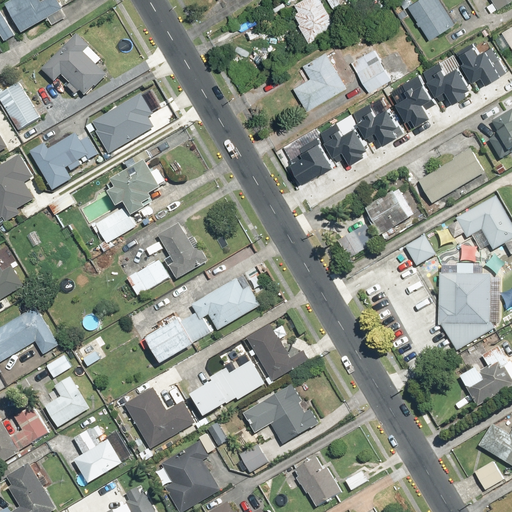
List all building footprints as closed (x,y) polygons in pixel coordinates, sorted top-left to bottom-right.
[(17,0),(9,5),(12,9),(4,13),(2,9),(0,10),(0,31),(6,42),(25,32),(26,33),(50,19),(53,25),(68,16),(65,10),(67,8),(62,0),(17,0)] [(302,9),(298,12),(304,23),(302,24),(311,41),(340,26),(326,0),(304,0),(298,3),(302,9)] [(433,39),(459,23),(443,0),(420,0),(412,5),(433,39)] [(86,39),(84,41),(78,35),(45,69),(58,81),(65,74),(73,82),(70,85),(80,95),(83,91),(89,97),(111,75),(100,64),(105,59),(86,39)] [(474,40),(458,49),(476,78),(484,73),(489,82),(509,70),(493,43),(480,51),(474,40)] [(376,47),(354,61),(374,94),(396,80),(376,47)] [(311,110),(328,99),(351,85),(331,52),(308,66),(315,77),(298,88),(311,110)] [(441,58),(426,67),(440,92),(448,87),(456,100),(470,92),(468,89),(474,86),(460,63),(448,70),(441,58)] [(398,99),(413,123),(431,112),(425,102),(436,95),(422,71),(404,82),(410,92),(398,99)] [(12,115),(21,132),(44,119),(23,82),(0,96),(12,115)] [(143,92),(94,120),(112,151),(157,125),(150,114),(154,111),(143,92)] [(62,100),(47,109),(56,124),(71,116),(62,100)] [(372,100),(357,109),(371,133),(379,129),(387,142),(407,130),(392,105),(379,112),(372,100)] [(503,158),(511,152),(511,113),(497,123),(503,134),(493,140),(503,158)] [(337,119),(323,128),(338,152),(344,149),(352,163),(374,149),(358,124),(345,132),(337,119)] [(0,150),(10,145),(0,127),(0,150)] [(49,142),(34,151),(56,191),(77,179),(74,175),(93,164),(91,161),(102,155),(92,138),(84,142),(80,135),(73,139),(73,138),(53,149),(49,142)] [(307,181),(336,163),(319,135),(301,146),(304,151),(292,158),(307,181)] [(466,151),(420,181),(434,203),(480,173),(466,151)] [(34,176),(21,153),(0,164),(0,210),(3,216),(38,197),(28,180),(34,176)] [(114,191),(123,207),(130,202),(138,215),(155,205),(150,198),(167,188),(165,185),(170,182),(163,170),(158,172),(150,159),(116,180),(117,182),(112,185),(115,190),(114,191)] [(366,207),(382,233),(416,212),(400,186),(366,207)] [(72,193),(52,205),(58,215),(78,203),(72,193)] [(511,220),(500,196),(459,217),(461,221),(449,227),(455,239),(467,233),(470,238),(485,230),(496,251),(509,244),(511,249),(511,220)] [(88,206),(81,210),(90,224),(96,219),(88,206)] [(128,206),(100,225),(111,243),(140,226),(128,206)] [(183,222),(161,235),(174,256),(168,260),(180,280),(214,260),(206,247),(202,249),(193,235),(191,236),(183,222)] [(341,239),(351,256),(378,240),(367,223),(341,239)] [(439,255),(428,236),(408,247),(420,266),(439,255)] [(173,278),(163,260),(131,278),(141,295),(173,278)] [(6,272),(0,261),(0,303),(28,286),(15,266),(6,272)] [(442,271),(442,276),(442,325),(446,325),(462,350),(498,327),(497,325),(504,325),(505,276),(495,276),(495,272),(485,272),(485,264),(447,264),(447,271),(442,271)] [(239,276),(195,303),(203,316),(211,311),(221,327),(263,301),(252,284),(246,287),(239,276)] [(42,307),(0,329),(0,364),(39,343),(46,356),(63,346),(42,307)] [(203,322),(199,313),(184,320),(182,316),(173,321),(175,325),(152,338),(166,364),(201,345),(199,342),(214,334),(207,320),(203,322)] [(277,383),(276,380),(299,366),(312,358),(307,349),(293,357),(273,323),(250,337),(273,375),(268,378),(273,386),(277,383)] [(67,355),(49,366),(57,379),(75,367),(67,355)] [(469,386),(479,403),(511,383),(511,374),(501,356),(481,368),(486,376),(469,386)] [(269,383),(256,362),(236,374),(232,367),(215,377),(219,384),(200,395),(212,416),(269,383)] [(94,409),(75,376),(58,386),(64,397),(49,405),(62,428),(94,409)] [(158,385),(127,403),(153,449),(199,423),(187,401),(172,410),(158,385)] [(297,386),(247,413),(257,431),(274,422),(286,443),(316,426),(321,423),(314,411),(309,414),(304,405),(307,404),(297,386)] [(25,431),(16,436),(24,452),(41,443),(39,441),(52,433),(37,406),(17,417),(25,431)] [(0,412),(0,467),(24,454),(0,412)] [(221,423),(212,429),(223,445),(232,438),(221,423)] [(79,460),(94,484),(128,463),(114,440),(103,447),(98,440),(107,434),(100,424),(77,438),(87,455),(79,460)] [(511,434),(495,424),(482,446),(511,463),(511,434)] [(170,487),(184,511),(186,511),(224,490),(205,457),(212,454),(205,442),(165,465),(176,483),(170,487)] [(271,462),(260,445),(243,457),(254,473),(271,462)] [(303,475),(299,478),(309,495),(311,494),(319,507),(347,491),(332,467),(328,469),(321,457),(300,470),(303,475)] [(15,511),(54,511),(61,508),(33,462),(10,476),(15,484),(11,487),(24,507),(15,511)] [(508,480),(497,462),(479,473),(489,491),(508,480)] [(373,480),(368,470),(348,482),(353,491),(373,480)] [(111,511),(165,511),(163,507),(155,511),(144,493),(129,502),(133,509),(129,511),(119,511),(118,509),(111,511)] [(264,511),(263,509),(258,511),(240,511),(239,510),(237,511),(229,500),(211,511),(264,511)]
